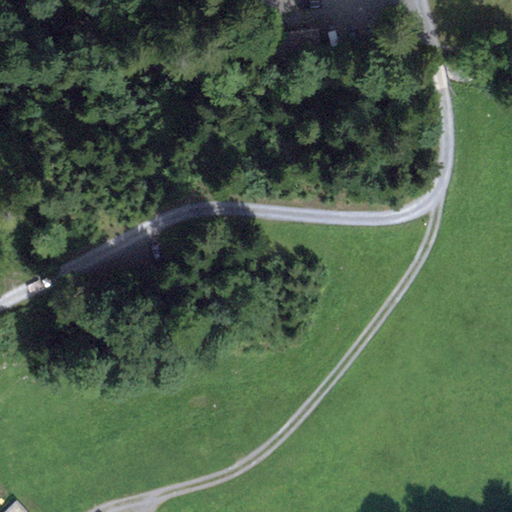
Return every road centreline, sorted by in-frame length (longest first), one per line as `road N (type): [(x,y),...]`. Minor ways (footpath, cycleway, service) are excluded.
road 1 (track): [(439,49),(446,154),(441,187),(427,205),(372,220),(187,212),(0,305)]
road 2 (track): [(441,187),(432,233),(402,291),(312,405),(253,460),(198,485),(95,511)]
